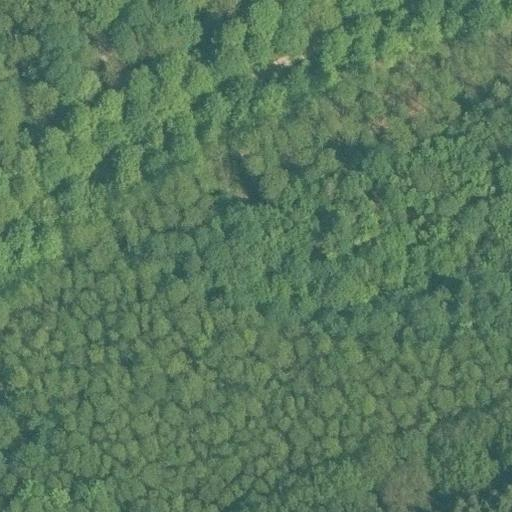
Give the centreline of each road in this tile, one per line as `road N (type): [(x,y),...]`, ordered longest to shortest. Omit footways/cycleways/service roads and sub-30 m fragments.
road 1 (track): [(511,229),(432,303),(323,334),(227,320),(193,325),(111,433),(0,489)]
road 2 (track): [(203,110),(358,30),(449,0)]
road 3 (track): [(58,0),(122,81),(203,110)]
road 4 (track): [(0,257),(117,163)]
road 5 (tertiary): [(374,511),(511,454)]
